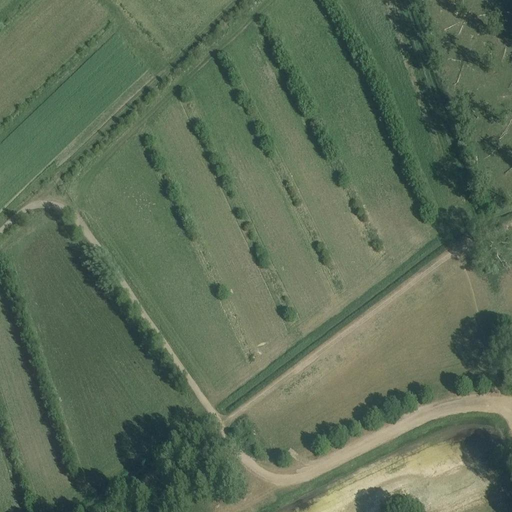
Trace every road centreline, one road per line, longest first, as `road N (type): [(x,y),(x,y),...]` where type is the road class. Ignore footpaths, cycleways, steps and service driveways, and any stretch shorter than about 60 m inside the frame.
road 1 (track): [(511,407),(450,406),(297,478),(268,474),(230,443),(57,192),(46,189),(0,230)]
road 2 (track): [(221,422),(451,253),(511,226)]
road 3 (track): [(221,422),(102,511)]
